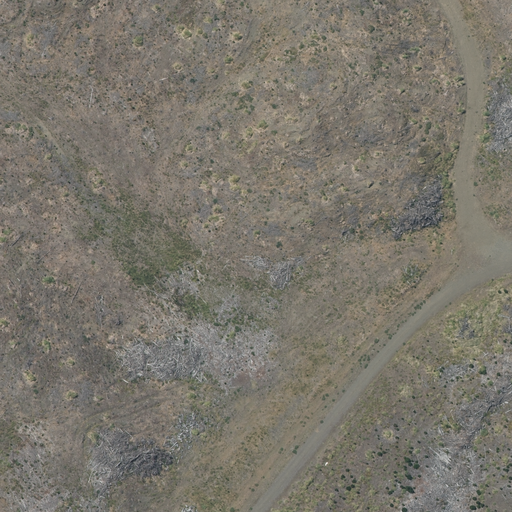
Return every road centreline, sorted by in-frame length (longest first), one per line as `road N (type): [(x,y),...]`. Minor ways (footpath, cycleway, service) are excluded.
road 1 (track): [(255,511),(435,300),(511,262)]
road 2 (track): [(443,0),(460,28),(473,86),(468,220),(493,267)]
